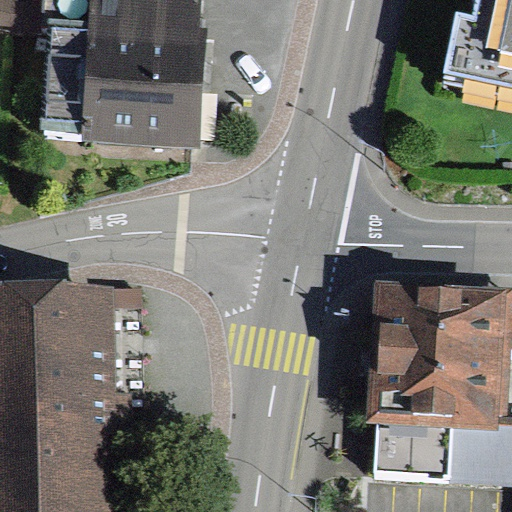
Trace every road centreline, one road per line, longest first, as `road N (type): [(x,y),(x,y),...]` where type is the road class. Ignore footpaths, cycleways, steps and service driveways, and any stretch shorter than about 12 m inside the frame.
road 1 (residential): [(0,260),(98,234),(302,237)]
road 2 (secondary): [(257,511),(302,237)]
road 3 (secondary): [(302,237),(353,0)]
road 4 (residential): [(511,244),(302,237)]
